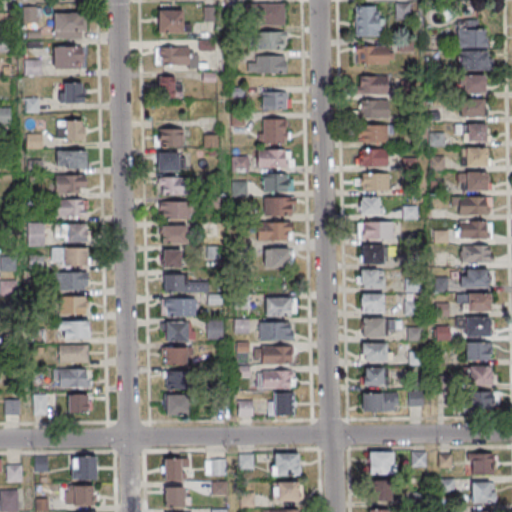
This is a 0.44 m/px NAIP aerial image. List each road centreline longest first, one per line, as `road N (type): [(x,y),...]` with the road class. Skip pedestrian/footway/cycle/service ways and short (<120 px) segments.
road 1 (residential): [(333,511),(317,0)]
road 2 (residential): [(128,511),(116,0)]
road 3 (residential): [(511,434),(0,439)]
